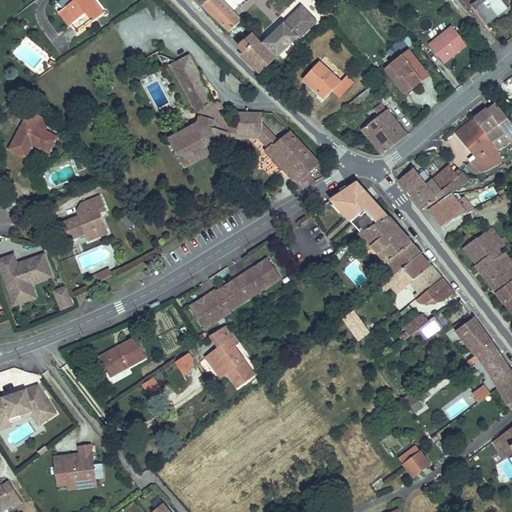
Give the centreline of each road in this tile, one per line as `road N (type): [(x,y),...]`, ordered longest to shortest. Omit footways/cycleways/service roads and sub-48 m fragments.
road 1 (residential): [(359,165),(161,287),(0,354)]
road 2 (residential): [(172,0),(306,134),(359,165)]
road 3 (residential): [(379,173),(511,342)]
road 4 (residential): [(511,60),(379,173)]
road 5 (unknown): [(511,422),(472,455),(369,511)]
